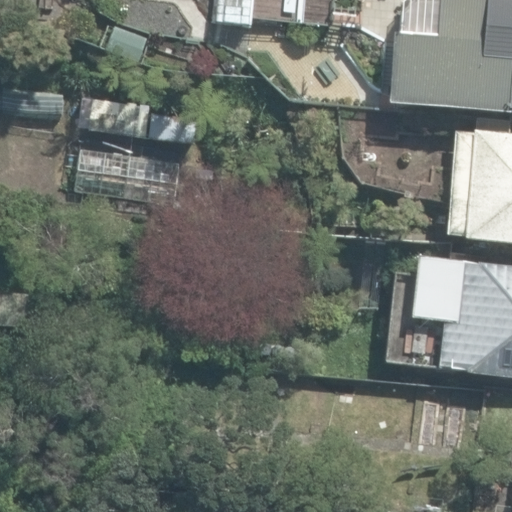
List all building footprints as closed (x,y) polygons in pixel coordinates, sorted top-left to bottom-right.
[(217,0),(217,21),(248,23),(249,0),(217,0)] [(508,111),(511,111),(511,2),(489,1),(489,0),(404,0),(401,3),(398,35),(391,35),(385,105),(508,116),(508,111)] [(106,46),(137,59),(145,39),(114,26),(106,46)] [(88,129),(187,144),(193,110),(93,95),(88,129)] [(459,242),(511,246),(511,135),(473,132),(473,134),(454,133),(444,235),(460,237),(459,242)] [(74,188),(171,202),(177,158),(80,144),(74,188)] [(463,371),(511,375),(511,265),(414,255),(407,319),(440,322),(435,366),(463,369),(463,371)]
